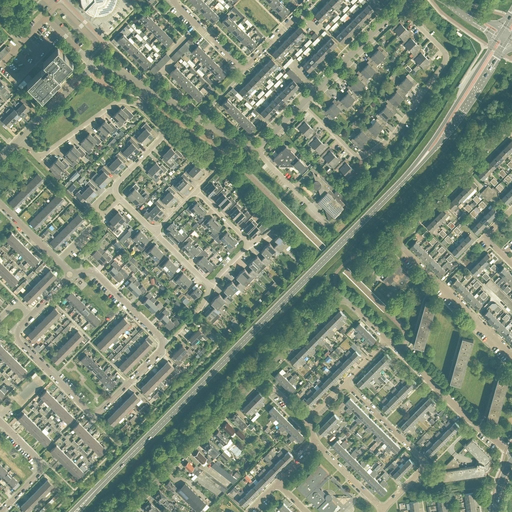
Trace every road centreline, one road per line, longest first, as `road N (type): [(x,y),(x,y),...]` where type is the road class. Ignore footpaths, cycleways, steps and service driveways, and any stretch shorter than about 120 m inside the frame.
road 1 (primary): [(111,473),(406,176)]
road 2 (residential): [(387,338),(349,300),(337,299),(126,511)]
road 3 (residential): [(302,103),(356,155),(394,134),(445,58),(399,5)]
road 4 (residential): [(31,315),(18,327),(18,341),(91,411),(162,344)]
road 5 (residential): [(173,0),(239,65),(312,0)]
road 6 (residential): [(383,509),(423,463),(344,382)]
road 7 (primary): [(406,176),(452,125),(506,42)]
road 8 (primary): [(497,36),(406,176)]
road 9 (residential): [(511,122),(398,241)]
road 10 (residential): [(511,356),(398,241)]
road 11 (residential): [(138,104),(117,101),(39,155),(19,139)]
road 12 (unclassified): [(302,103),(399,5)]
road 13 (unclassified): [(147,89),(224,136),(258,145)]
road 14 (residential): [(162,344),(95,273),(70,274)]
road 15 (residential): [(0,511),(40,467),(0,420)]
road 16 (residential): [(473,422),(387,338)]
